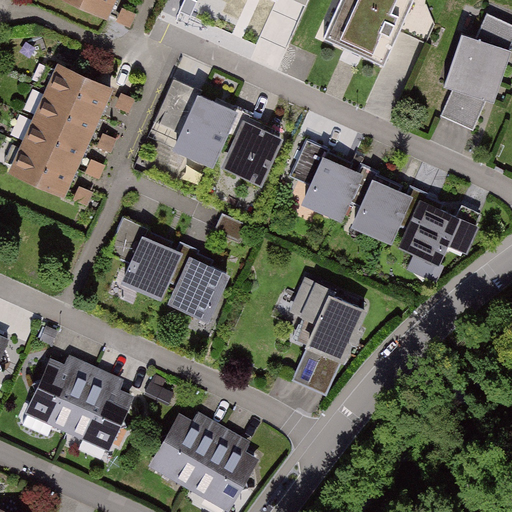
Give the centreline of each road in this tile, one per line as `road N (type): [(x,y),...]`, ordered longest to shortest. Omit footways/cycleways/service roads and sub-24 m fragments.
road 1 (residential): [(511,192),(187,45),(168,55)]
road 2 (residential): [(327,443),(252,398),(0,289)]
road 3 (residential): [(327,443),(448,315),(511,264)]
road 4 (residential): [(130,511),(0,453)]
